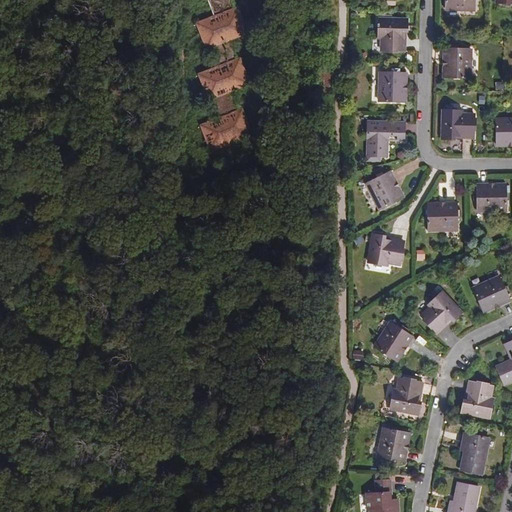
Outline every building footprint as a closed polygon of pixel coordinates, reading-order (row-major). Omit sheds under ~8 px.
[(207,0),(214,17),(197,24),(206,48),(208,48),(216,68),(199,74),(208,99),(210,98),(218,119),(201,125),(210,150),(212,150),(218,165),(239,157),(233,141),(250,135),(241,110),(239,110),(231,90),(248,84),(239,59),(237,60),(229,39),(247,33),(237,8),(235,9),(232,0),(207,0)] [(445,0),(445,9),(475,11),(475,0),(445,0)] [(407,20),(379,19),(378,38),(381,38),(381,51),(403,51),(404,39),(403,39),(403,29),(407,29),(407,20)] [(444,48),(443,78),(470,78),(470,49),(459,49),(459,45),(451,45),(451,48),(444,48)] [(330,69),(318,70),(318,103),(330,103),(330,69)] [(380,73),(379,102),(405,103),(406,73),(399,73),(399,70),(391,69),(391,73),(380,73)] [(461,111),(442,110),(442,139),(450,139),(450,135),(461,135),(461,136),(473,137),(473,114),(461,113),(461,111)] [(511,119),(495,119),(496,146),(511,145),(511,119)] [(404,140),(404,122),(368,121),(367,156),(387,156),(387,140),(404,140)] [(366,183),(380,210),(404,198),(390,172),(384,175),(382,171),(375,175),(376,178),(366,183)] [(478,212),(507,211),(506,184),(477,185),(477,192),(473,192),(474,200),(477,200),(478,212)] [(457,203),(428,204),(428,230),(458,230),(457,218),(461,218),(461,210),(457,210),(457,203)] [(374,234),(368,262),(387,266),(388,263),(400,265),(404,243),(392,240),(391,242),(381,240),(382,236),(374,234)] [(500,277),(473,289),(484,313),(511,301),(508,295),(511,293),(508,286),(504,287),(500,277)] [(462,313),(442,292),(428,305),(430,307),(421,315),(437,332),(446,324),(445,323),(452,316),(455,319),(462,313)] [(390,322),(374,347),(397,362),(413,337),(407,333),(409,330),(402,326),(400,329),(390,322)] [(511,381),(511,341),(504,345),(511,360),(496,367),(504,385),(511,381)] [(390,409),(418,415),(420,406),(416,406),(418,396),(419,396),(422,384),(399,379),(397,391),(394,391),(390,409)] [(461,412),(490,418),(493,399),(490,399),(493,386),(471,382),(468,394),(469,394),(467,404),(463,404),(461,412)] [(404,462),(410,433),(384,428),(378,457),(389,459),(388,463),(396,464),(397,461),(404,462)] [(461,470),(481,474),(488,438),(464,433),(461,446),(466,447),(461,470)] [(371,510),(370,511),(397,511),(397,499),(389,500),(389,493),(391,492),(390,480),(376,481),(376,493),(367,494),(368,511),(371,510)] [(474,511),(479,487),(459,483),(455,506),(450,505),(448,511),(474,511)]
